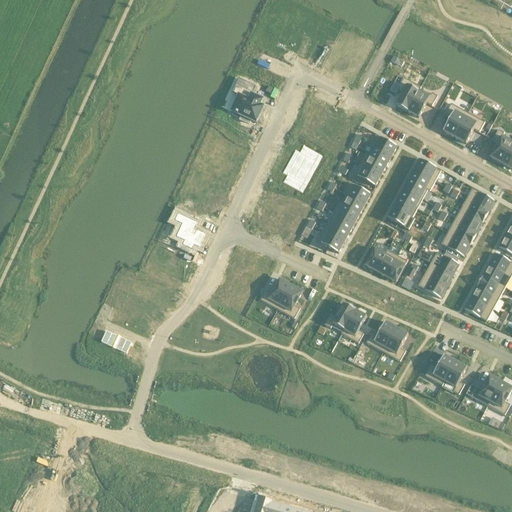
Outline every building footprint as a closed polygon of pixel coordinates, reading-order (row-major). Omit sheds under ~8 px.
[(262,52),(258,61),(272,68),(275,60),(281,63),(285,53),(287,54),(292,43),(298,46),(298,47),(311,54),(312,50),(316,52),(317,50),(316,50),(317,48),(318,48),(324,37),(309,30),(309,31),(299,26),(299,27),(287,22),(284,28),(283,28),(281,31),(283,32),(280,37),(279,37),(270,56),(262,52)] [(339,38),(326,62),(340,69),(353,46),(339,38)] [(232,110),(231,112),(236,115),(238,116),(238,115),(242,117),(240,120),(249,125),(250,121),(256,124),(257,122),(258,122),(263,110),(264,108),(261,106),(263,101),(261,100),(252,95),(256,87),(250,85),(239,79),(235,86),(240,88),(237,96),(238,97),(238,98),(237,98),(232,110)] [(404,92),(396,106),(407,113),(420,90),(420,91),(421,88),(404,79),(398,89),(404,92)] [(420,90),(407,113),(419,119),(427,105),(432,108),(438,98),(432,94),(430,96),(420,91),(420,90)] [(451,118),(443,132),(446,134),(455,139),(468,114),(459,109),(451,105),(445,115),(451,118)] [(468,114),(455,139),(466,145),(474,131),(479,134),(485,124),(468,114)] [(218,135),(211,150),(238,163),(243,152),(236,149),(239,140),(231,137),(233,132),(218,126),(215,133),(218,135)] [(498,144),(490,159),(502,165),(511,146),(511,138),(498,131),(493,141),(498,144)] [(376,136),(370,147),(391,159),(397,148),(376,136)] [(296,151),(289,162),(313,175),(323,157),(304,146),(300,153),(296,151)] [(511,146),(502,165),(511,170),(511,146)] [(365,156),(365,157),(386,168),(391,159),(370,147),(372,149),(367,157),(365,156)] [(365,157),(359,166),(381,178),(386,168),(365,157)] [(204,161),(193,185),(213,194),(215,188),(216,189),(217,188),(216,188),(218,184),(227,188),(233,174),(204,161)] [(420,161),(414,171),(436,183),(441,172),(429,166),(420,161)] [(289,162),(283,174),(287,176),(283,183),(303,194),(313,175),(289,162)] [(359,166),(354,176),(375,188),(381,178),(359,166)] [(414,171),(409,180),(428,191),(428,192),(430,193),(436,183),(414,171)] [(409,180),(404,190),(423,201),(428,192),(428,191),(409,180)] [(344,194),(344,195),(346,196),(355,200),(365,206),(371,196),(360,190),(350,184),(344,194)] [(195,196),(187,212),(211,223),(219,206),(209,202),(210,200),(212,200),(215,195),(197,187),(194,192),(198,194),(197,196),(195,196)] [(274,187),(270,198),(293,207),(297,196),(274,187)] [(404,190),(399,200),(418,210),(423,201),(404,190)] [(473,191),(467,202),(488,213),(494,202),(478,194),(478,193),(473,191)] [(341,205),(349,210),(360,216),(365,206),(355,200),(346,196),(341,205)] [(399,200),(393,209),(412,220),(413,219),(418,210),(399,200)] [(467,202),(461,213),(482,224),(488,213),(467,202)] [(339,204),(333,214),(344,219),(355,225),(360,216),(349,210),(341,205),(339,204)] [(393,209),(388,219),(398,225),(409,231),(415,220),(413,219),(412,220),(393,209)] [(461,213),(454,224),(476,235),(482,224),(461,213)] [(178,214),(175,222),(182,225),(176,238),(184,242),(182,246),(192,251),(194,246),(199,249),(205,235),(195,230),(198,224),(178,214)] [(333,214),(328,223),(339,229),(349,235),(355,225),(344,219),(333,214)] [(284,217),(276,234),(288,239),(296,222),(284,217)] [(328,223),(323,233),(333,239),(344,245),(349,235),(339,229),(328,223)] [(454,224),(448,235),(470,246),(476,235),(454,224)] [(323,233),(317,243),(328,249),(338,255),(344,245),(333,239),(323,233)] [(448,235),(442,245),(449,249),(464,257),(470,246),(448,235)] [(505,237),(499,249),(511,255),(511,240),(505,237)] [(243,257),(259,264),(264,252),(248,246),(243,257)] [(375,250),(365,267),(374,272),(376,273),(386,254),(386,253),(384,252),(376,248),(375,250)] [(159,250),(156,257),(161,259),(157,267),(185,280),(191,266),(182,262),(183,259),(164,251),(164,252),(159,250)] [(386,254),(376,273),(386,278),(397,257),(388,252),(387,251),(386,253),(386,254)] [(437,253),(431,265),(453,277),(460,266),(444,257),(437,253)] [(495,254),(489,266),(511,278),(511,277),(511,263),(495,254)] [(397,257),(386,278),(396,284),(405,267),(408,263),(397,257)] [(431,265),(425,276),(447,288),(453,277),(431,265)] [(489,266),(483,277),(505,289),(511,278),(489,266)] [(425,276),(418,287),(425,291),(441,300),(447,288),(425,276)] [(483,277),(477,288),(499,300),(505,289),(483,277)] [(266,291),(261,302),(278,311),(291,287),(280,280),(272,294),(266,291)] [(291,287),(278,311),(295,320),(300,310),(295,307),(303,293),(291,287)] [(477,288),(471,299),(493,311),(499,300),(477,288)] [(471,299),(464,311),(480,319),(487,323),(493,311),(471,299)] [(330,316),(325,326),(331,330),(332,328),(342,333),(343,334),(355,311),(344,305),(336,319),(330,316)] [(342,333),(341,335),(342,336),(343,336),(359,345),(364,335),(359,332),(367,317),(355,311),(343,334),(342,333)] [(372,334),(366,344),(383,354),(397,329),(385,323),(377,337),(372,334)] [(397,329),(383,354),(400,363),(406,353),(400,350),(408,336),(397,329)] [(106,332),(101,343),(127,355),(132,344),(106,332)] [(431,367),(425,378),(443,387),(445,383),(444,383),(456,362),(444,356),(436,370),(431,367)] [(355,358),(352,363),(358,366),(360,361),(355,358)] [(456,362),(444,383),(445,383),(455,389),(453,393),(459,396),(465,386),(459,383),(467,369),(456,362)] [(390,373),(387,379),(392,382),(395,376),(390,373)] [(477,388),(471,398),(488,407),(501,383),(490,377),(482,391),(477,388)] [(511,388),(501,383),(488,407),(505,417),(511,406),(505,403),(511,391),(511,388)] [(257,509),(256,511),(268,511),(271,503),(260,500),(257,509)] [(280,511),(282,506),(271,503),(268,511),(280,511)]
